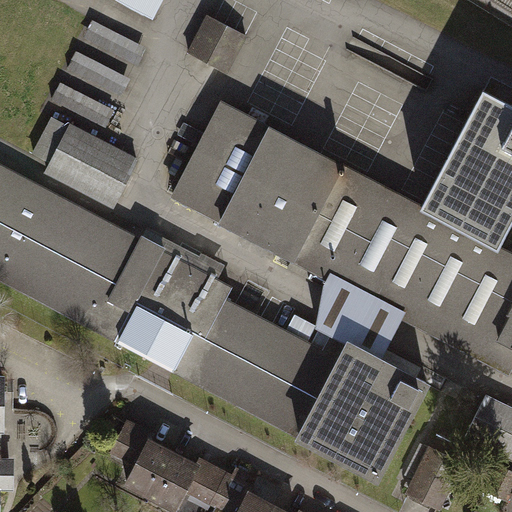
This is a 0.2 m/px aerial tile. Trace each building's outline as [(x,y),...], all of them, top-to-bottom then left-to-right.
[(119,0),(148,15),(155,0),(119,0)] [(206,13),(187,48),(226,69),(245,34),(206,13)] [(141,63),(149,41),(93,20),(84,41),(141,63)] [(127,91),(133,70),(77,53),(70,74),(127,91)] [(54,100),(109,124),(117,105),(62,81),(54,100)] [(434,205),(222,92),(173,185),(326,265),(297,320),(342,344),(348,332),(378,347),(402,303),(498,353),(504,341),(511,325),(511,245),(434,205)] [(511,245),(511,102),(493,93),(434,205),(511,245)] [(112,206),(141,153),(69,114),(40,167),(112,206)] [(138,233),(0,161),(0,273),(392,478),(443,381),(378,347),(348,332),(342,344),(297,320),(211,275),(222,255),(148,216),(138,233)] [(0,511),(1,511),(2,485),(18,483),(18,467),(18,453),(0,452),(0,424),(8,424),(7,363),(0,363),(0,511)] [(511,410),(486,397),(470,427),(511,449),(511,410)] [(130,461),(121,478),(178,509),(188,489),(228,511),(248,474),(208,453),(201,466),(145,435),(148,429),(126,417),(109,450),(130,461)] [(438,507),(441,508),(464,461),(431,444),(407,491),(409,492),(438,507)] [(478,484),(509,500),(511,493),(511,469),(491,459),(478,484)] [(301,511),(298,510),(297,511),(287,511),(252,493),(241,511),(301,511)]
